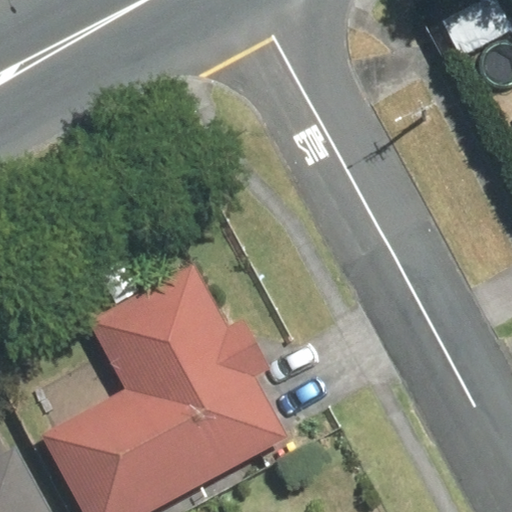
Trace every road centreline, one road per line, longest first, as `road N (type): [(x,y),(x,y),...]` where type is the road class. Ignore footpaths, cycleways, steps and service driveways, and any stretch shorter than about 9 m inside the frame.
road 1 (residential): [(254,0),(511,481)]
road 2 (secondary): [(0,81),(149,0)]
